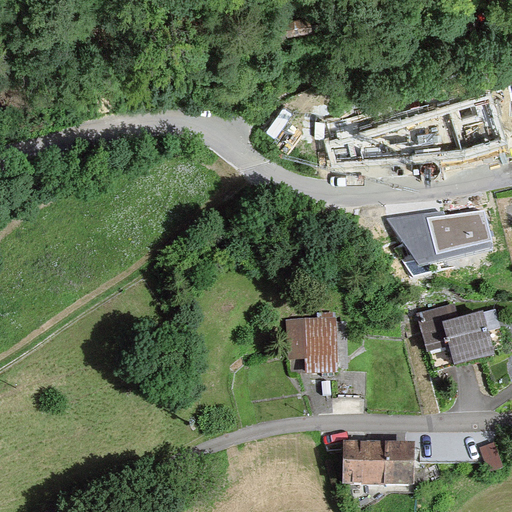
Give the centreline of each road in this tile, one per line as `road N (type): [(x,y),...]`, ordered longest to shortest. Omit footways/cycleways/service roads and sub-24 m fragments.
road 1 (residential): [(511,170),(415,187),(309,192),(254,172),(213,132),(179,121),(0,157)]
road 2 (track): [(0,363),(132,276),(254,172)]
road 3 (residential): [(511,418),(319,424)]
